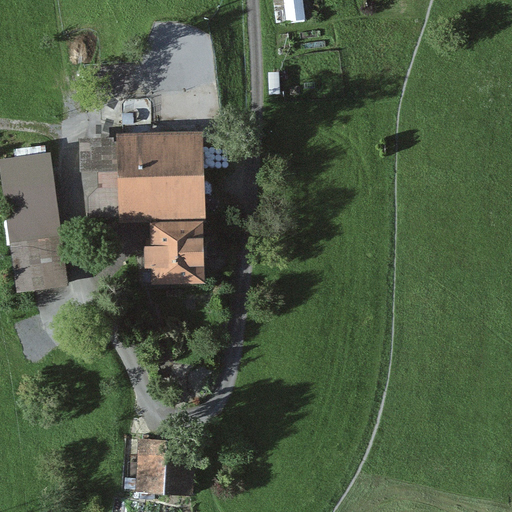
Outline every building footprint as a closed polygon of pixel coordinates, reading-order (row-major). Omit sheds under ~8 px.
[(284,0),(285,11),(309,9),(308,0),(284,0)] [(206,215),(204,135),(113,138),(115,218),(148,216),(206,215)] [(68,283),(50,151),(0,157),(0,169),(16,290),(68,283)] [(148,216),(150,280),(208,278),(206,215),(148,216)] [(194,441),(127,437),(124,488),(191,492),(194,441)]
